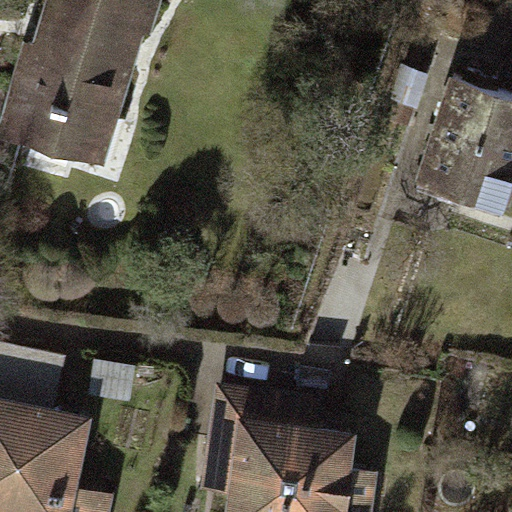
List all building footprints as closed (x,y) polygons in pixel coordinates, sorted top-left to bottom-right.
[(164,0),(48,0),(2,130),(106,166),(164,0)] [(511,82),(459,65),(425,168),(511,197),(511,82)] [(0,366),(68,375),(72,344),(0,334),(0,366)] [(332,394),(219,380),(206,486),(240,490),(237,511),(384,511),(389,476),(362,472),(368,426),(328,421),(332,394)] [(101,404),(0,386),(0,511),(128,511),(132,494),(87,486),(101,404)]
